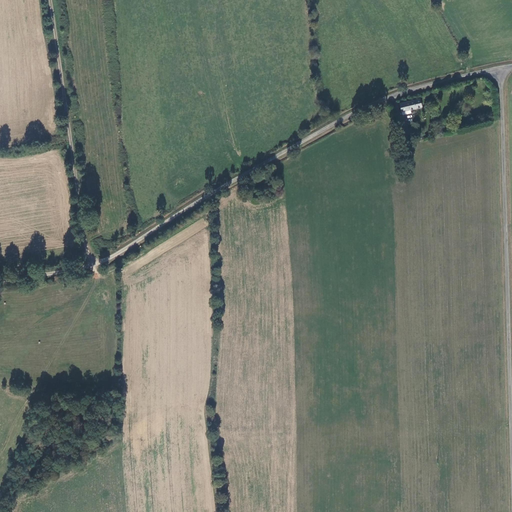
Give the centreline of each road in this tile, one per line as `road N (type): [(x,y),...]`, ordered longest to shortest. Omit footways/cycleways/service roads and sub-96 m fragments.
road 1 (unclassified): [(503,66),(359,109),(88,269),(0,282)]
road 2 (unclassified): [(503,66),(511,447)]
road 3 (track): [(88,269),(48,0)]
